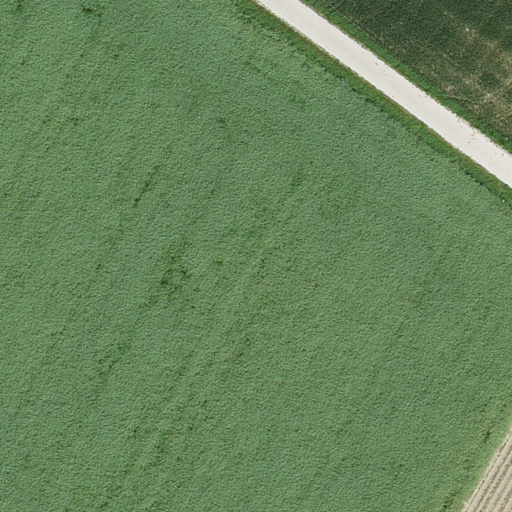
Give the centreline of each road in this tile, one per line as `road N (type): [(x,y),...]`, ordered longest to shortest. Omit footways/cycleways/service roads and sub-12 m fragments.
road 1 (motorway): [(0,432),(511,149)]
road 2 (track): [(282,0),(511,171)]
